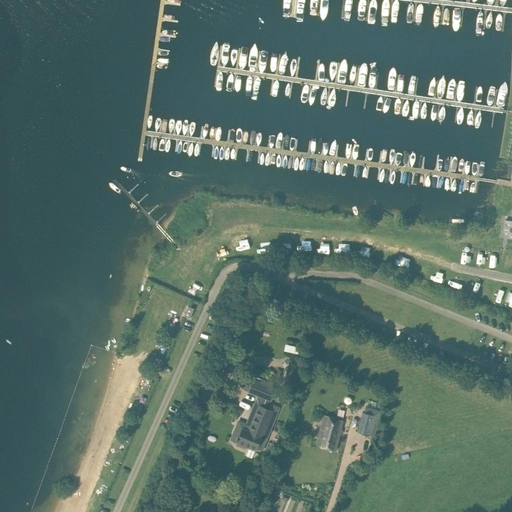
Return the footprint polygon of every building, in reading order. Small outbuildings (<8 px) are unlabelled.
[(511,220),(505,220),(503,234),(511,235),(511,220)] [(232,242),(234,249),(244,246),(243,240),(232,242)] [(189,306),(184,316),(190,318),(195,309),(189,306)] [(289,364),(285,380),(297,383),(301,367),(289,364)] [(243,428),(237,443),(238,445),(244,447),(245,447),(246,446),(256,450),(257,448),(262,450),(279,408),(265,402),(266,399),(271,400),(275,389),(277,385),(262,379),(260,383),(254,380),(249,392),(259,396),(258,399),(257,399),(255,404),(260,406),(249,431),(244,429),(243,428)] [(378,410),(376,410),(366,408),(365,413),(364,412),(359,432),(371,436),(378,410)] [(316,446),(336,451),(343,420),(324,415),(316,446)]
